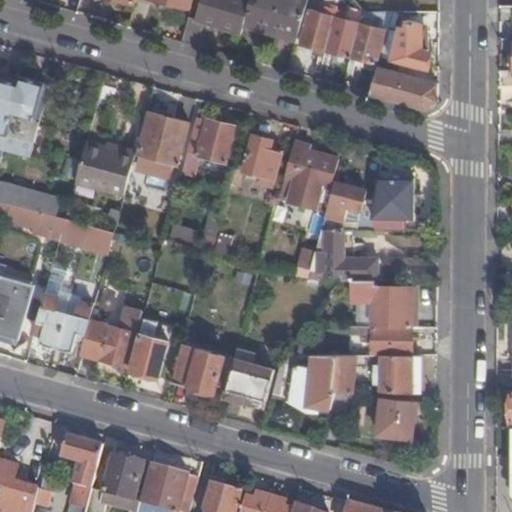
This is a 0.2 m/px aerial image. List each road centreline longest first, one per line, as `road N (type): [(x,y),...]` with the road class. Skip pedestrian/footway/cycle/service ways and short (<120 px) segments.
road 1 (residential): [(469,146),(0,20)]
road 2 (residential): [(466,505),(0,378)]
road 3 (residential): [(469,146),(466,505)]
road 4 (residential): [(469,0),(469,146)]
